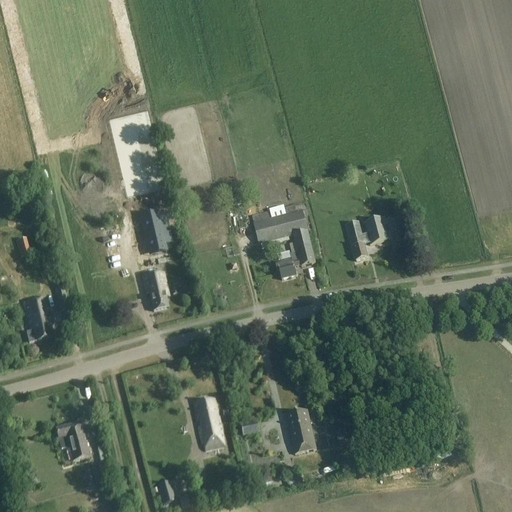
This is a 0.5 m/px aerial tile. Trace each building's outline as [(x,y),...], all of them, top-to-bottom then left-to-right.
[(120,126),(111,130),(116,142),(125,139),(120,126)] [(146,144),(121,150),(138,217),(163,210),(146,144)] [(89,201),(94,222),(100,220),(95,200),(89,201)] [(294,206),(253,217),(260,245),(261,245),(262,249),(289,241),(288,238),(294,236),(298,254),(291,256),(292,260),(275,264),(276,271),(279,270),(282,282),(298,278),(295,269),(302,267),(302,269),(316,265),(303,212),(296,214),(294,206)] [(102,270),(88,210),(72,214),(83,260),(86,259),(90,273),(102,270)] [(387,233),(385,227),(387,227),(385,219),(365,225),(368,238),(363,239),(359,224),(347,227),(357,263),(368,260),(364,243),(369,242),(370,247),(391,242),(389,233),(387,233)] [(144,224),(151,258),(167,254),(166,253),(174,251),(167,220),(160,222),(159,220),(144,224)] [(26,240),(17,243),(21,259),(30,256),(26,240)] [(287,251),(275,253),(276,259),(288,257),(287,251)] [(248,255),(251,263),(257,261),(254,253),(248,255)] [(127,270),(114,274),(122,301),(136,297),(127,270)] [(18,294),(42,288),(37,271),(13,277),(18,294)] [(169,298),(163,274),(142,279),(146,296),(150,296),(154,313),(169,310),(166,299),(169,298)] [(55,290),(60,313),(70,311),(63,288),(55,290)] [(46,323),(45,317),(49,316),(45,298),(24,303),(31,332),(29,332),(31,343),(53,338),(49,322),(46,323)] [(215,411),(212,400),(196,403),(198,415),(196,415),(197,422),(201,421),(203,429),(198,429),(201,445),(204,445),(205,451),(224,448),(218,419),(216,419),(215,415),(217,415),(216,411),(215,411)] [(317,451),(308,412),(287,416),(290,430),(292,430),(293,435),(290,436),(295,456),(317,451)] [(241,427),(243,437),(259,433),(257,423),(241,427)] [(74,463),(90,459),(84,434),(82,424),(57,430),(60,443),(62,451),(70,449),(74,463)] [(336,433),(339,447),(348,445),(345,431),(336,433)] [(360,455),(366,453),(363,441),(356,443),(360,455)] [(95,468),(98,480),(110,477),(107,465),(95,468)] [(300,474),(285,477),(288,488),(303,485),(300,474)] [(255,494),(272,491),(269,480),(253,483),(255,494)] [(170,483),(158,487),(163,506),(176,502),(170,483)] [(111,485),(101,487),(107,511),(117,509),(111,485)]
